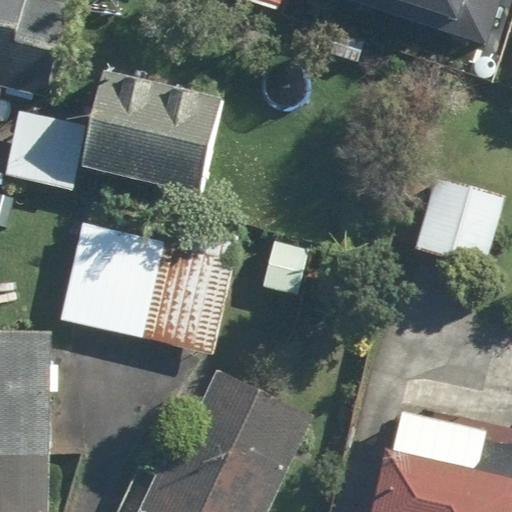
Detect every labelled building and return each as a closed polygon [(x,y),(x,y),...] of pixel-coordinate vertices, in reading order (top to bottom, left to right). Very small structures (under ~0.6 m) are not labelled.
[(75,0),(0,0),(0,134),(13,137),(3,182),(80,199),(87,167),(206,194),(228,97),(108,70),(100,106),(54,96),(75,0)] [(511,199),(511,191),(437,174),(419,250),(496,268),(511,199)] [(87,226),(65,319),(219,356),(248,235),(174,218),(167,245),(87,226)] [(347,256),(277,237),(262,290),(305,302),(311,279),(339,286),(347,256)] [(0,330),(0,511),(57,511),(61,332),(0,330)] [(275,511),(320,422),(212,368),(139,511),(275,511)] [(511,511),(511,432),(403,409),(380,511),(511,511)]
